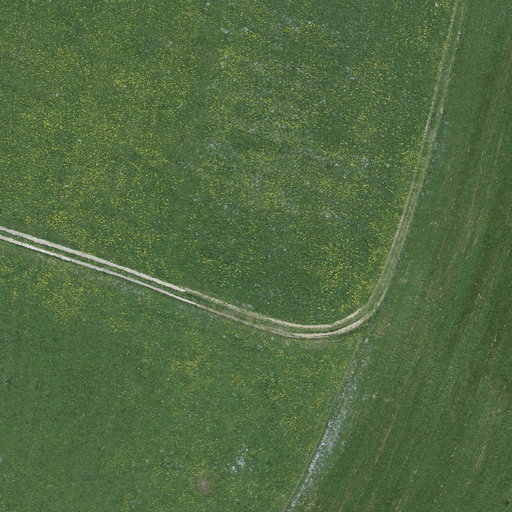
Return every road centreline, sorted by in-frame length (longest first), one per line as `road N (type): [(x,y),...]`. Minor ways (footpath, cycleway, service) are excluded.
road 1 (track): [(0,231),(268,324),(344,324),(367,310),(383,284),(416,185),(459,0)]
road 2 (track): [(275,511),(359,316)]
